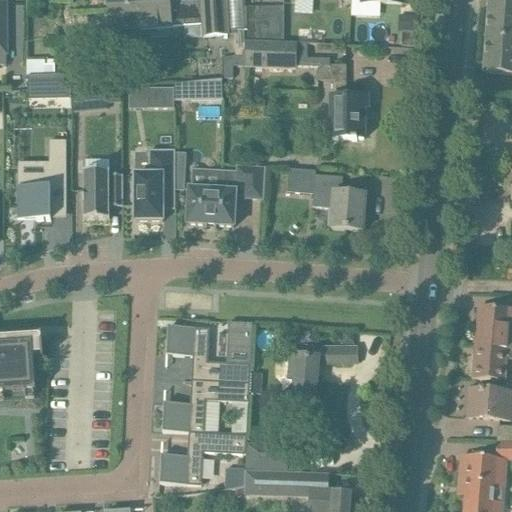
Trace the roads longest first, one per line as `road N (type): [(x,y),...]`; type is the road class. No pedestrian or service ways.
road 1 (residential): [(141,270),(127,483),(0,493)]
road 2 (residential): [(141,270),(429,285)]
road 3 (tertiary): [(429,285),(456,0)]
road 4 (tertiary): [(405,511),(429,285)]
road 5 (residential): [(0,290),(141,270)]
